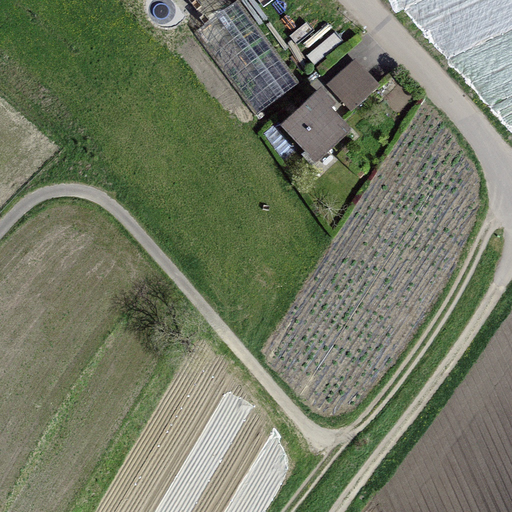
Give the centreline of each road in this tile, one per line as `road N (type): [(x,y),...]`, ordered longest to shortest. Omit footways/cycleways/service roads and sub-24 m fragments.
road 1 (track): [(0,239),(27,210),(75,193),(113,211),(336,447)]
road 2 (track): [(286,511),(439,321),(511,201)]
road 3 (track): [(511,268),(340,511)]
road 4 (unclassified): [(359,0),(511,164)]
